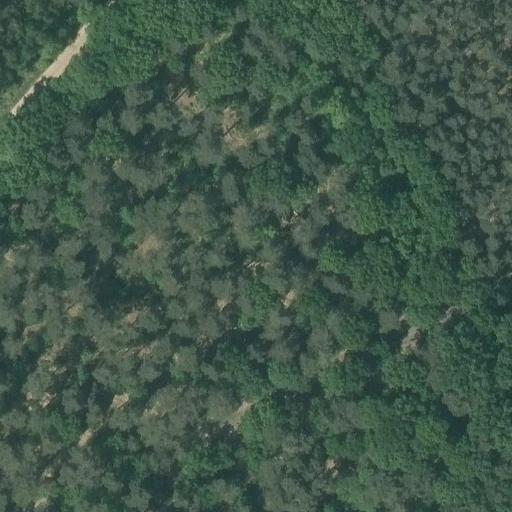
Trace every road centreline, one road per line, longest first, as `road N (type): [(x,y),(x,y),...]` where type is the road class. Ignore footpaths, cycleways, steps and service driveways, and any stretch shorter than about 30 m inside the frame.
road 1 (track): [(41,511),(511,289)]
road 2 (track): [(299,0),(440,323),(511,416)]
road 3 (track): [(0,152),(131,0)]
